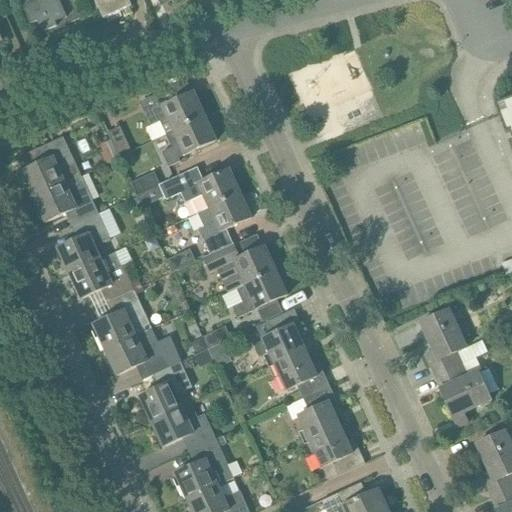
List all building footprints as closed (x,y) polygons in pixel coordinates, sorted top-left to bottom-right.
[(73,0),(34,0),(23,5),(23,8),(32,26),(39,22),(44,34),(58,27),(56,24),(67,19),(69,25),(82,19),(73,0)] [(94,0),(104,20),(133,7),(129,0),(94,0)] [(166,136),(175,132),(206,118),(195,94),(166,107),(164,103),(160,104),(157,97),(144,103),(147,111),(146,115),(150,124),(154,125),(160,122),(166,136)] [(511,99),(502,103),(495,105),(497,110),(507,135),(511,133),(511,135),(511,141),(509,142),(511,149),(511,99)] [(169,168),(181,163),(180,159),(217,142),(206,118),(175,132),(181,145),(163,153),(169,168)] [(115,149),(120,160),(133,155),(121,127),(108,133),(112,142),(115,149)] [(335,156),(342,173),(393,152),(390,144),(399,140),(396,131),(335,156)] [(76,164),(72,156),(64,138),(36,151),(37,152),(42,150),(47,162),(23,173),(35,199),(82,177),(76,164)] [(108,165),(120,160),(115,149),(103,155),(108,165)] [(230,171),(204,183),(198,168),(160,186),(137,196),(143,208),(165,197),(167,201),(182,195),(187,205),(192,202),(199,215),(242,195),(230,171)] [(137,196),(160,186),(154,173),(132,184),(137,196)] [(99,216),(87,191),(82,177),(35,199),(47,224),(71,213),(77,225),(72,227),(73,229),(77,226),(99,216)] [(235,245),(228,231),(253,219),(242,195),(199,215),(205,228),(199,231),(204,242),(205,241),(211,256),(235,245)] [(71,276),(102,261),(96,248),(111,241),(99,216),(77,226),(83,239),(59,250),(71,276)] [(266,248),(241,259),(235,245),(211,256),(204,259),(211,275),(218,272),(222,281),(223,281),(229,294),(237,290),(238,291),(277,273),(266,248)] [(174,274),(196,263),(190,251),(168,262),(174,274)] [(108,305),(135,292),(123,267),(108,274),(102,261),(71,276),(82,300),(106,289),(112,301),(108,303),(108,305)] [(239,319),(270,304),(288,296),(277,273),(238,291),(243,304),(234,307),(239,319)] [(118,315),(94,326),(106,352),(136,337),(152,330),(146,317),(135,292),(108,305),(113,303),(118,315)] [(271,369),(306,352),(300,338),(306,335),(295,311),(269,323),(258,329),(263,342),(259,344),(256,347),(256,352),(258,355),(261,358),(266,358),(271,369)] [(450,311),(421,324),(434,353),(426,356),(436,377),(465,364),(460,353),(468,349),(450,311)] [(208,351),(232,340),(226,327),(202,339),(208,351)] [(136,337),(106,352),(118,377),(142,366),(148,378),(143,380),(143,381),(154,376),(182,363),(171,338),(159,343),(152,330),(136,337)] [(306,352),(271,369),(277,381),(282,378),(289,392),(299,387),(301,392),(305,400),(331,388),(319,363),(313,366),(306,352)] [(153,424),(185,409),(178,395),(194,388),(182,363),(154,376),(155,377),(159,375),(165,387),(141,398),(153,424)] [(465,364),(436,377),(442,389),(441,390),(458,428),(468,423),(464,415),(493,402),(479,372),(471,376),(465,364)] [(306,446),(342,429),(335,415),(342,412),(331,388),(305,400),(292,405),(287,408),(294,422),(301,418),(306,431),(300,434),(306,446)] [(185,409),(153,424),(164,449),(188,438),(194,450),(189,452),(189,453),(218,440),(206,415),(199,418),(192,405),(185,409)] [(340,476),(366,464),(355,440),(348,443),(342,429),(306,446),(311,458),(317,455),(324,469),(335,464),(340,476)] [(511,442),(507,432),(477,446),(490,474),(482,477),(492,499),(511,489),(511,442)] [(200,464),(176,475),(188,501),(220,486),(213,472),(229,464),(218,440),(189,453),(190,454),(195,452),(200,464)] [(386,511),(377,493),(379,492),(379,491),(365,498),(359,486),(362,485),(362,484),(344,492),(322,501),(327,511),(386,511)] [(250,511),(241,491),(226,499),(220,486),(188,501),(192,511),(250,511)] [(511,511),(511,489),(492,499),(498,510),(497,511),(511,511)]
